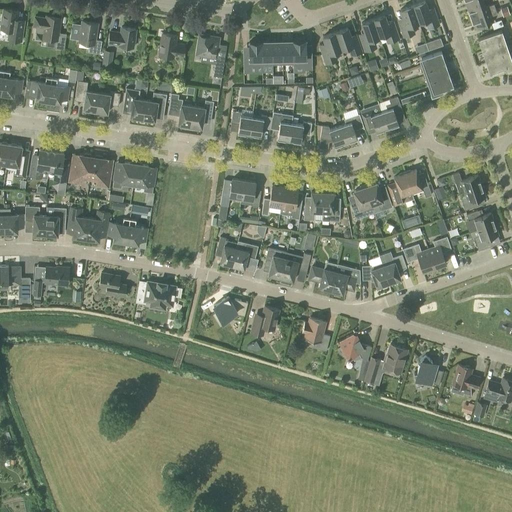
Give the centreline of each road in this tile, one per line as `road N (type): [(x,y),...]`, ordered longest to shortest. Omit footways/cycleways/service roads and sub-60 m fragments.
road 1 (residential): [(425,141),(327,168),(0,119)]
road 2 (residential): [(352,313),(112,259),(0,250)]
road 3 (residential): [(352,313),(511,260)]
road 4 (residential): [(511,362),(352,313)]
road 5 (residential): [(366,0),(300,29),(238,29),(241,10)]
